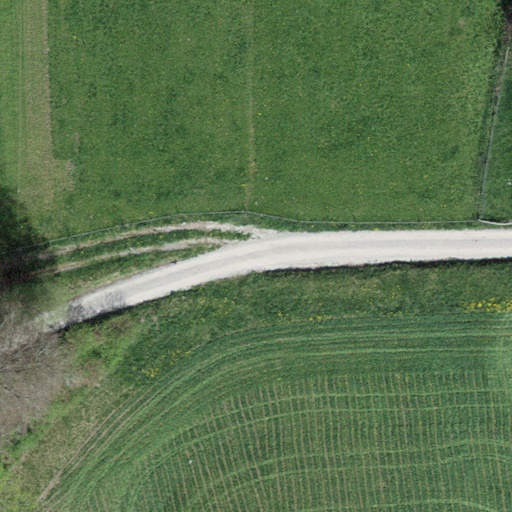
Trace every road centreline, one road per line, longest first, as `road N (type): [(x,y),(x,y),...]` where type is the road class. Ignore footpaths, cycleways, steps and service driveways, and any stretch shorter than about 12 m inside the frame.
road 1 (track): [(511,244),(285,251),(130,285),(0,354)]
road 2 (track): [(285,251),(183,228),(0,274)]
